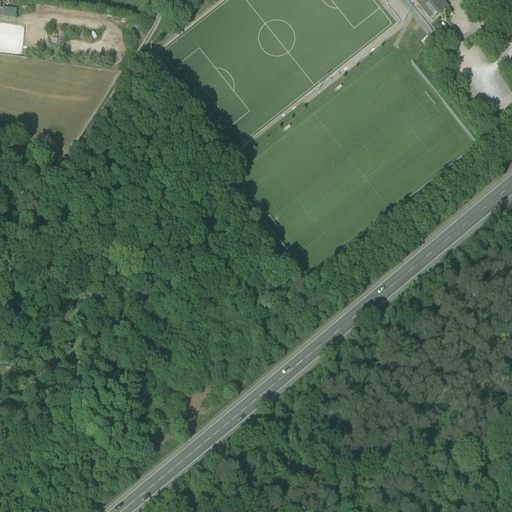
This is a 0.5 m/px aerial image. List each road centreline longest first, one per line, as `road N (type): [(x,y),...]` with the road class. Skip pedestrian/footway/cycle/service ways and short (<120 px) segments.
road 1 (primary): [(120,511),(511,186)]
road 2 (track): [(166,0),(0,276)]
